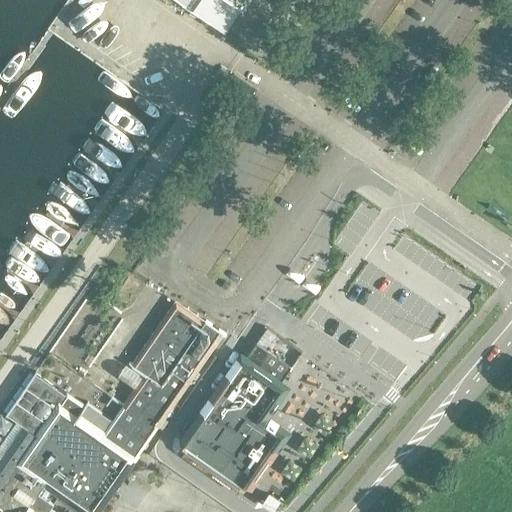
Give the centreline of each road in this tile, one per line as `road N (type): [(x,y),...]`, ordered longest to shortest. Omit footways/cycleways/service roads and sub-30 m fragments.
road 1 (unclassified): [(511,255),(296,102)]
road 2 (unclassified): [(355,511),(511,332)]
